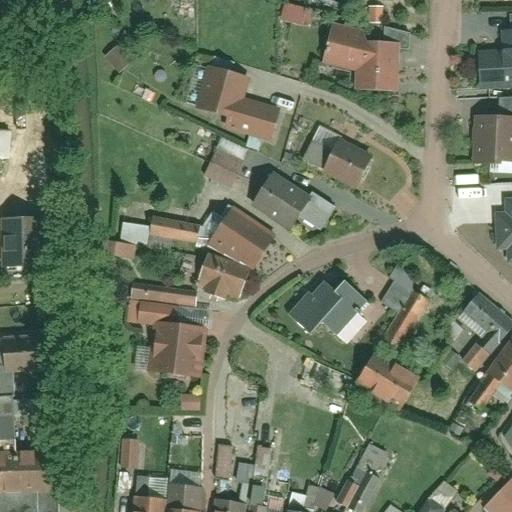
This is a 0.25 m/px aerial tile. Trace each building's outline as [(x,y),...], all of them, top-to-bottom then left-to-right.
[(366,6),(366,23),(381,23),(380,6),(366,6)] [(315,41),(317,73),(350,72),(351,95),(391,93),(388,33),(349,35),(349,40),(315,41)] [(511,33),(498,34),(498,54),(475,54),(476,92),(511,90),(511,33)] [(112,45),(101,59),(116,72),(128,58),(112,45)] [(282,113),(240,95),(244,86),(208,70),(191,110),(223,123),(220,130),(267,150),(282,113)] [(511,115),(471,116),(471,168),(511,167),(511,115)] [(334,143),(317,176),(354,195),(371,162),(334,143)] [(234,188),(244,162),(218,152),(208,178),(234,188)] [(274,173),(253,207),(291,231),(299,218),(312,198),(274,173)] [(299,218),(320,232),(335,210),(314,195),(312,198),(299,218)] [(490,221),(490,254),(503,254),(503,266),(511,265),(511,205),(502,206),(502,221),(490,221)] [(235,209),(213,246),(255,266),(275,237),(235,209)] [(133,210),(128,238),(188,247),(192,218),(133,210)] [(42,216),(0,215),(0,267),(43,267),(42,216)] [(107,255),(130,258),(131,245),(109,242),(107,255)] [(211,256),(195,290),(200,292),(239,299),(251,270),(211,256)] [(310,293),(290,316),(313,335),(323,325),(339,338),(370,302),(346,283),(336,293),(324,286),(315,296),(310,293)] [(136,286),(133,302),(180,307),(197,309),(200,292),(195,290),(136,286)] [(409,288),(382,336),(409,352),(437,304),(409,288)] [(472,297),(454,326),(491,350),(509,322),(472,297)] [(133,302),(131,323),(157,324),(178,327),(180,307),(133,302)] [(157,324),(152,371),(203,379),(208,331),(178,327),(157,324)] [(0,511),(55,511),(55,485),(40,485),(40,474),(26,469),(26,457),(15,457),(3,453),(10,437),(8,361),(32,361),(32,338),(18,333),(0,333),(0,511)] [(511,339),(509,337),(483,378),(507,393),(511,385),(511,339)] [(377,353),(357,392),(400,414),(420,375),(377,353)] [(316,365),(307,385),(340,401),(350,380),(316,365)] [(195,409),(195,394),(176,395),(176,410),(195,409)] [(511,423),(498,433),(511,454),(511,423)] [(125,441),(123,466),(139,467),(141,442),(125,441)] [(355,462),(373,472),(385,452),(367,442),(355,462)] [(217,444),(218,476),(232,475),(232,444),(217,444)] [(240,464),(238,500),(263,501),(265,465),(240,464)] [(484,511),(511,511),(511,486),(508,483),(484,511)] [(308,511),(309,508),(326,509),(327,487),(303,486),(303,494),(287,493),(286,511),(308,511)] [(436,511),(422,502),(415,511),(436,511)] [(128,503),(127,511),(152,511),(152,503),(128,503)] [(246,511),(248,505),(218,503),(216,511),(246,511)]
